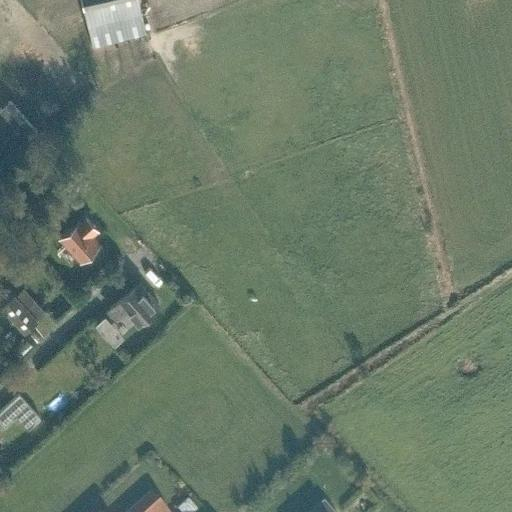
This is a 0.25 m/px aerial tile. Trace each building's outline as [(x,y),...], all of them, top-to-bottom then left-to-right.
[(139,0),(81,0),(92,42),(146,30),(139,0)] [(87,196),(54,224),(69,241),(80,232),(83,235),(96,223),(94,220),(102,213),(87,196)] [(120,300),(111,308),(119,317),(128,309),(139,321),(159,302),(141,281),(120,300)] [(13,292),(0,303),(0,305),(23,331),(45,311),(23,286),(15,293),(13,292)] [(104,314),(95,323),(102,331),(112,323),(104,314)] [(18,392),(0,408),(0,419),(4,424),(15,413),(28,427),(40,416),(18,392)] [(164,511),(152,498),(137,511),(164,511)]
